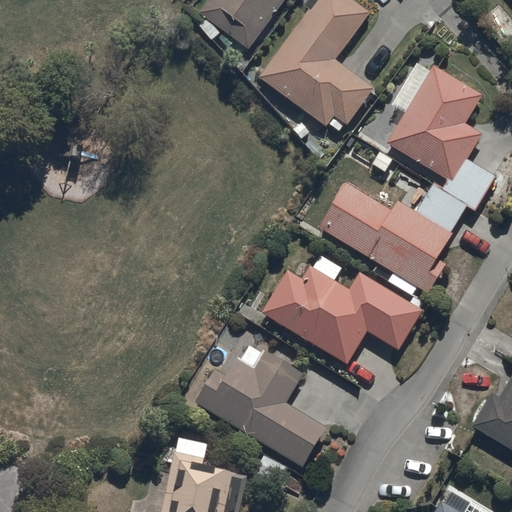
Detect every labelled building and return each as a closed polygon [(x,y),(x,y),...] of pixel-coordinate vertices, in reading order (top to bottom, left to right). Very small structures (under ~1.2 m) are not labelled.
[(250,50),(285,0),(210,0),(200,15),(250,50)] [(307,0),(305,3),(311,8),(260,78),(327,128),(330,123),(340,130),(345,123),(347,125),(376,87),(338,58),(371,13),(353,0),(307,0)] [(443,189),(468,205),(477,210),(497,176),(469,159),(485,133),(467,122),(484,94),(433,63),(430,68),(419,61),(392,105),(405,113),(388,142),(449,179),(443,189)] [(391,283),(413,295),(418,287),(430,294),(448,265),(439,259),(455,232),(452,231),(468,205),(443,189),(434,183),(417,211),(399,200),(393,210),(346,182),(319,227),(394,273),(388,281),(391,283)] [(413,295),(391,283),(388,288),(361,272),(351,289),(336,280),(344,266),(322,252),(313,267),(310,265),(303,277),(289,268),(262,312),(348,364),(368,331),(400,351),(428,304),(413,295)] [(249,323),(220,371),(216,369),(197,401),(305,466),(329,427),(288,402),(306,372),(268,349),(274,338),(249,323)] [(473,425),(511,448),(511,376),(501,395),(494,391),(473,425)] [(209,444),(179,437),(161,511),(242,511),(251,475),(204,464),(209,444)] [(490,511),(454,489),(447,501),(443,499),(435,511),(490,511)]
